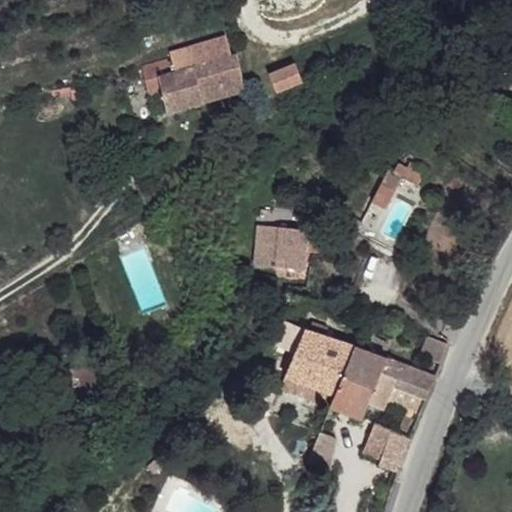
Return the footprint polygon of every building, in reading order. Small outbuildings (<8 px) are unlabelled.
[(200,43),(204,64),(230,56),(223,37),(200,43)] [(170,62),(173,72),(190,67),(197,65),(193,46),(168,53),(169,58),(170,62)] [(190,67),(197,105),(243,92),(235,56),(230,56),(204,64),(197,65),(190,67)] [(137,66),(142,90),(147,90),(158,87),(154,67),(170,62),(169,58),(137,66)] [(158,87),(164,113),(197,105),(190,67),(173,72),(170,62),(154,67),(158,87)] [(274,92),(299,83),(292,63),(268,71),(274,92)] [(394,173),(376,208),(389,215),(395,203),(398,197),(406,181),(421,189),(428,174),(413,166),(410,171),(401,166),(397,175),(394,173)] [(289,230),(263,228),(260,268),(290,271),(288,285),(283,285),(283,291),(290,291),(290,295),(296,296),(309,297),(313,259),(321,261),(324,233),(313,232),(289,230)] [(258,288),(253,298),(262,303),(268,292),(258,288)] [(314,322),(309,331),(325,336),(329,328),(314,322)] [(275,344),(296,352),(304,330),(284,323),(275,344)] [(296,352),(287,377),(336,396),(358,346),(325,336),(309,331),(304,330),(296,352)] [(422,346),(419,357),(440,364),(447,344),(426,337),(422,346)] [(336,396),(330,409),(360,423),(368,407),(383,413),(392,394),(422,406),(433,379),(358,346),(336,396)] [(84,360),(49,379),(57,395),(77,384),(80,390),(97,379),(84,360)] [(287,377),(281,386),(330,409),(336,396),(287,377)] [(373,425),(361,457),(378,464),(376,470),(396,478),(410,438),(373,425)] [(321,434),(309,463),(328,471),(333,439),(321,434)]
